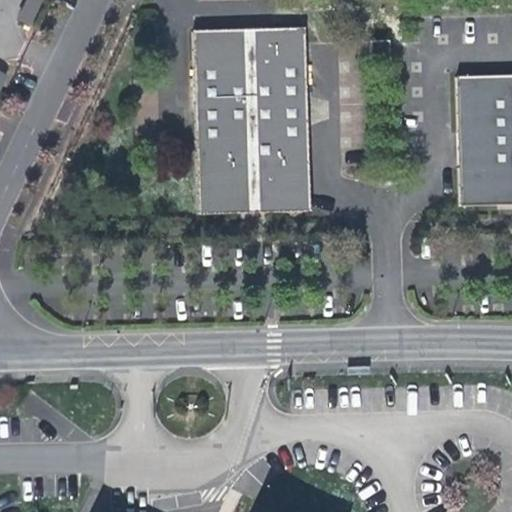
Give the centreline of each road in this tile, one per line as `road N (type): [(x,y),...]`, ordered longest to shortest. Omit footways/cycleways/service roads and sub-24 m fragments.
road 1 (residential): [(511,346),(19,352)]
road 2 (residential): [(0,191),(92,0)]
